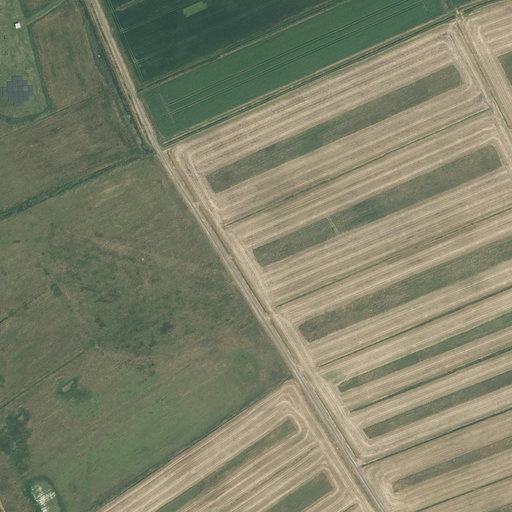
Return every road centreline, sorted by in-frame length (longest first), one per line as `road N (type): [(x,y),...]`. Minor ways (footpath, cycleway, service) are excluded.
road 1 (unclassified): [(384,511),(159,152),(93,0)]
road 2 (track): [(511,26),(461,17),(159,152)]
